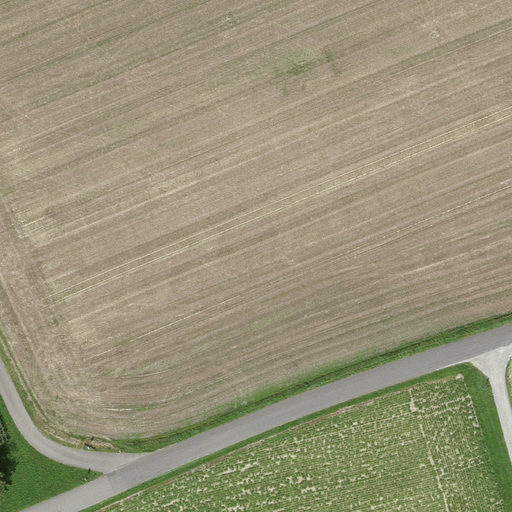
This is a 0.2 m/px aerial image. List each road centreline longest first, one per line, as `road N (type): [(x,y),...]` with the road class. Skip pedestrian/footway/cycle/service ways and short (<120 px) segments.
road 1 (unclassified): [(511,341),(327,399),(55,511)]
road 2 (track): [(0,364),(48,451),(80,463),(156,470)]
